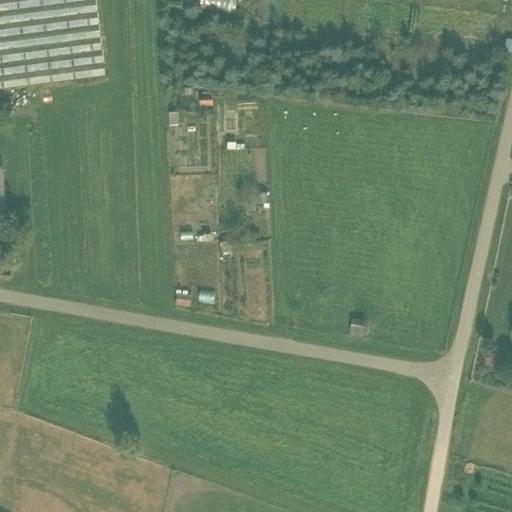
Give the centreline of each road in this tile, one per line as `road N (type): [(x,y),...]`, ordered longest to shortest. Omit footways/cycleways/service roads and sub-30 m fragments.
road 1 (unclassified): [(450,378),(0,301)]
road 2 (unclassified): [(450,378),(511,117)]
road 3 (track): [(427,511),(450,378)]
